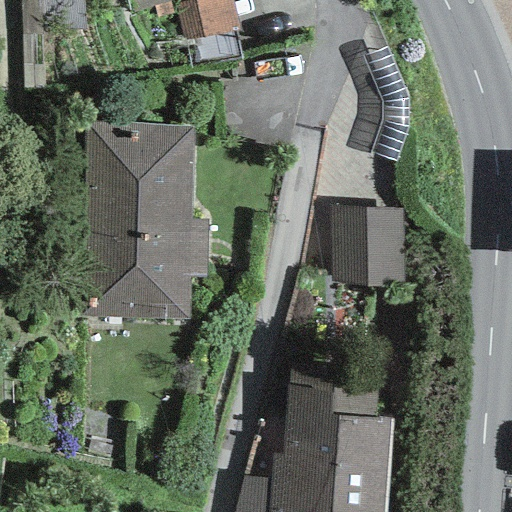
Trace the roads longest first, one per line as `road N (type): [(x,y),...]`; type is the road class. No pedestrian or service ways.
road 1 (residential): [(334,0),(335,35),(215,511)]
road 2 (secondary): [(477,511),(494,175),(479,89),(441,0)]
